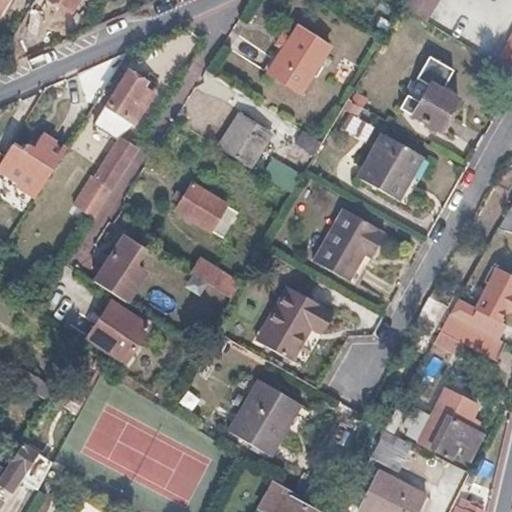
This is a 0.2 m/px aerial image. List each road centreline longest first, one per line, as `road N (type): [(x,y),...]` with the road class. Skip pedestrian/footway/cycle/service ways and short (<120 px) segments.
road 1 (residential): [(511,120),(361,389)]
road 2 (residential): [(72,263),(220,26),(221,0)]
road 3 (tertiary): [(0,93),(209,0)]
